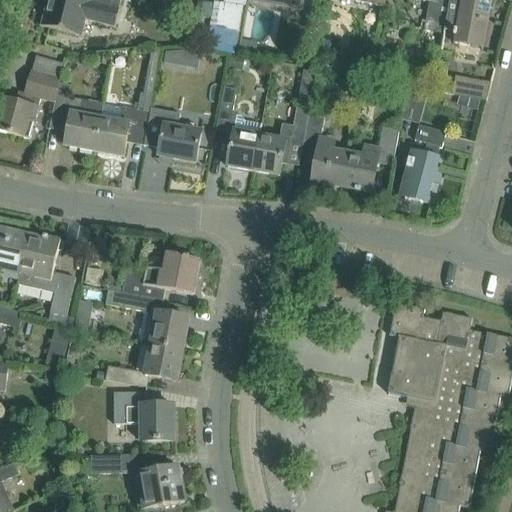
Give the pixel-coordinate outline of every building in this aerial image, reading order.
[(50,0),(42,28),(80,38),(84,21),(114,29),(122,0),(50,0)] [(336,0),(358,4),(384,9),(385,0),(336,0)] [(447,19),(450,0),(397,0),(396,7),(397,8),(398,0),(409,0),(409,1),(413,2),(413,0),(414,0),(430,3),(425,32),(444,36),(447,20),(447,19)] [(450,0),(447,19),(447,20),(444,36),(454,38),(454,41),(484,46),(492,0),(450,0)] [(146,139),(151,114),(149,114),(161,50),(151,49),(143,95),(140,94),(137,111),(124,109),(121,124),(101,120),(95,153),(124,159),(128,135),(146,139)] [(165,53),(163,64),(180,67),(183,52),(165,53)] [(54,104),(56,98),(57,97),(60,85),(66,66),(37,58),(24,105),(6,101),(0,123),(0,132),(29,141),(30,139),(24,138),(28,122),(34,124),(41,100),(54,104)] [(303,148),(299,168),(300,169),(304,147),(309,117),(316,72),(303,70),(302,72),(291,70),(290,75),(302,77),(293,127),(282,125),(279,141),(260,137),(254,173),(280,178),(282,166),(288,167),(291,146),(303,148)] [(487,103),(491,86),(455,80),(452,96),(487,103)] [(101,120),(104,105),(68,98),(70,86),(60,85),(57,97),(56,98),(52,119),(69,123),(65,147),(95,153),(101,120)] [(222,102),(217,132),(228,134),(224,155),(230,156),(227,169),(254,173),(260,137),(261,129),(258,126),(245,124),(243,119),(237,118),(233,114),(234,105),(237,92),(224,89),(222,102)] [(152,110),(151,114),(146,139),(144,148),(160,151),(159,157),(196,164),(202,134),(178,130),(181,115),(152,110)] [(325,120),(309,117),(304,147),(319,149),(313,184),(342,189),(348,156),(333,153),(335,143),(321,141),(325,120)] [(412,154),(401,197),(434,206),(441,179),(435,177),(439,161),(437,161),(440,150),(442,150),(446,134),(419,127),(415,143),(427,146),(424,157),(412,154)] [(363,158),(348,156),(342,189),(356,192),(356,193),(361,194),(361,192),(372,194),(378,160),(394,162),(399,133),(382,130),(379,151),(365,148),(363,158)] [(20,276),(29,237),(0,229),(0,271),(20,276)] [(54,275),(59,252),(63,253),(65,244),(62,240),(49,237),(49,240),(45,239),(44,240),(29,237),(20,276),(17,285),(55,295),(50,315),(67,319),(76,280),(54,275)] [(146,273),(128,270),(123,296),(164,304),(166,291),(194,296),(200,262),(191,260),(191,259),(168,255),(165,273),(147,270),(146,273)] [(164,304),(123,296),(120,309),(143,314),(137,343),(152,346),(183,352),(190,321),(162,315),(164,304)] [(458,511),(459,508),(470,509),(480,453),(491,455),(501,399),(509,400),(511,383),(511,341),(470,333),(472,320),(443,315),(441,324),(423,321),(424,311),(393,306),(388,338),(397,339),(386,396),(414,401),(393,511),(458,511)] [(0,324),(20,330),(24,316),(0,309),(0,324)] [(177,383),(183,352),(152,346),(146,377),(177,383)] [(9,367),(0,365),(0,392),(6,393),(9,367)] [(109,368),(107,382),(139,388),(142,375),(109,368)] [(99,372),(96,380),(104,382),(106,374),(99,372)] [(141,426),(141,443),(174,443),(175,408),(147,408),(147,395),(115,395),(115,426),(141,426)] [(91,457),(91,475),(133,475),(133,456),(91,457)] [(19,476),(14,465),(0,470),(0,511),(14,511),(2,483),(19,476)] [(185,504),(178,468),(133,476),(139,511),(185,504)]
